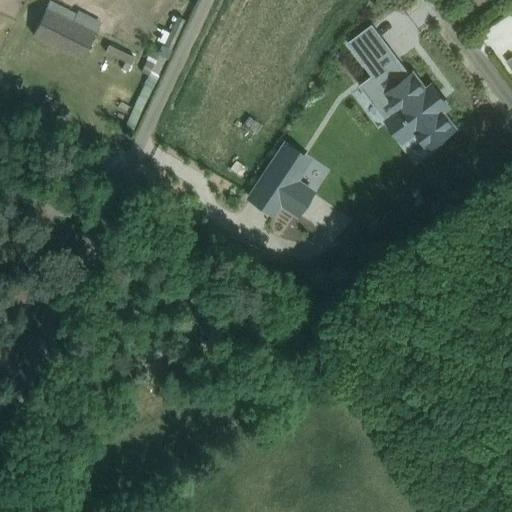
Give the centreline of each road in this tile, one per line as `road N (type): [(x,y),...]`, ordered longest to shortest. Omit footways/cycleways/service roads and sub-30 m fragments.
road 1 (unclassified): [(0,470),(211,0)]
road 2 (unclassified): [(511,108),(432,0)]
